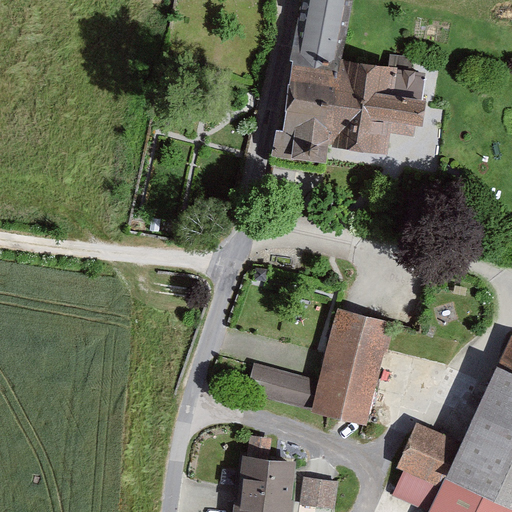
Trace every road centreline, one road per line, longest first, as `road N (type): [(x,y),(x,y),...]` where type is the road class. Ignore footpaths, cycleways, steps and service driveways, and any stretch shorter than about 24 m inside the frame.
road 1 (unclassified): [(286,0),(277,79),(176,443),(168,511)]
road 2 (track): [(0,234),(229,259)]
